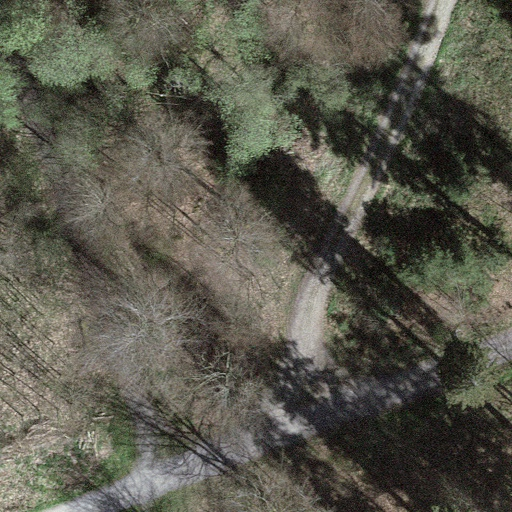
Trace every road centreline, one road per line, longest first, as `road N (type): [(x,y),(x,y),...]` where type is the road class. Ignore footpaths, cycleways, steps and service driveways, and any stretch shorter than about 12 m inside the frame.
road 1 (track): [(185,511),(404,0)]
road 2 (track): [(66,511),(511,347)]
road 3 (track): [(149,479),(0,64)]
